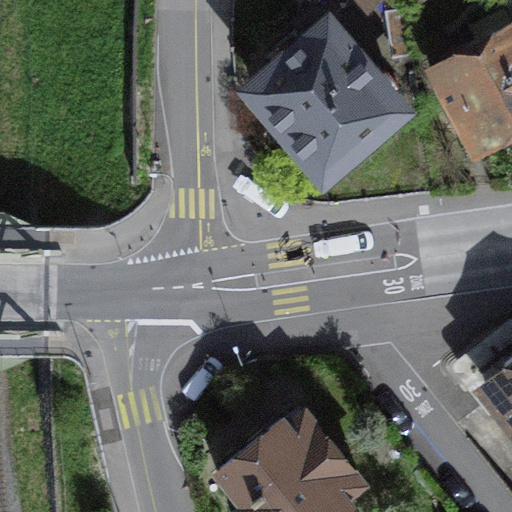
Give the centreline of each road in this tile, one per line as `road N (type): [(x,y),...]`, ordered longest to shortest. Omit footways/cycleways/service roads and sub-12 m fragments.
road 1 (residential): [(185,0),(192,234),(150,289)]
road 2 (residential): [(340,271),(511,502)]
road 3 (residential): [(169,511),(140,407),(139,321),(150,289)]
road 4 (residential): [(150,289),(340,271)]
road 5 (residential): [(340,271),(511,248)]
road 6 (residential): [(0,290),(150,289)]
